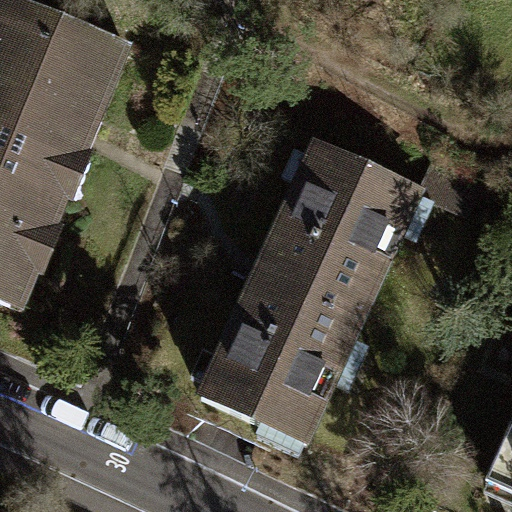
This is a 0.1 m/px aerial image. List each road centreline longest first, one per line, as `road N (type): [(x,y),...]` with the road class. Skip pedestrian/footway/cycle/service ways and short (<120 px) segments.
road 1 (track): [(511,159),(226,11)]
road 2 (residential): [(225,511),(0,405)]
